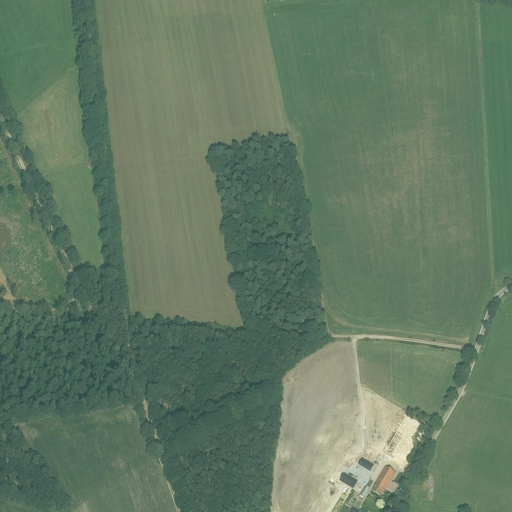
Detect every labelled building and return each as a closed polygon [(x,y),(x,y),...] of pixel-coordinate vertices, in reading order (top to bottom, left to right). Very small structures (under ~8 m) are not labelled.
[(316,459),(335,422),(324,417),(307,449),(309,451),(307,453),(310,455),(316,459)] [(395,447),(400,437),(371,423),(368,430),(371,431),(369,434),(395,447)] [(323,462),(337,469),(356,436),(343,428),(323,462)] [(362,459),(359,464),(367,469),(367,470),(370,472),(373,466),(362,459)] [(385,490),(395,473),(385,467),(374,485),(375,486),(372,491),(380,496),(384,489),(385,490)] [(321,481),(324,476),(310,470),(308,475),(321,481)] [(344,474),(340,481),(353,489),(357,482),(344,474)] [(364,489),(360,496),(363,498),(367,492),(369,489),(365,487),(364,489)]
